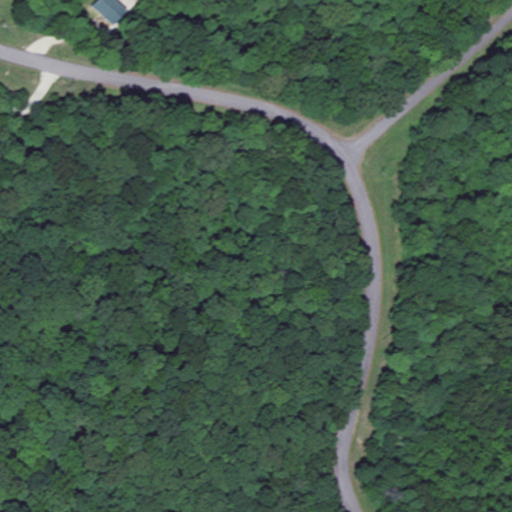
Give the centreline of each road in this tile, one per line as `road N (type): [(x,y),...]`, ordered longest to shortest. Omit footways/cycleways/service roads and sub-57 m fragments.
road 1 (residential): [(0,53),(299,122),(338,159),(369,241),(369,321),(343,454),(352,511)]
road 2 (residential): [(338,159),(511,10)]
road 3 (residential): [(511,447),(360,370)]
